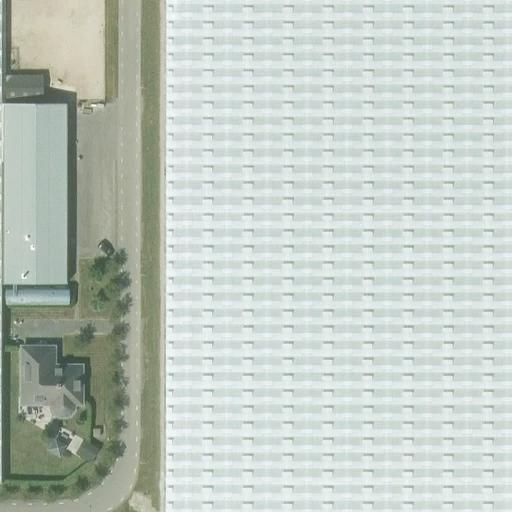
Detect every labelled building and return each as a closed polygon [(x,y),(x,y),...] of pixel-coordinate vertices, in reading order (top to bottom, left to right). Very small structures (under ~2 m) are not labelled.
[(511,511),(511,0),(165,0),(164,511),(511,511)] [(42,74),(4,75),(5,101),(43,100),(42,74)] [(1,103),(1,283),(66,283),(66,103),(1,103)] [(55,413),(60,415),(64,415),(69,413),(72,409),(73,405),(73,402),(80,402),(80,366),(52,366),(52,347),(22,347),(22,402),(51,402),(51,404),(52,409),(55,413)] [(83,439),(74,453),(90,462),(98,448),(83,439)]
